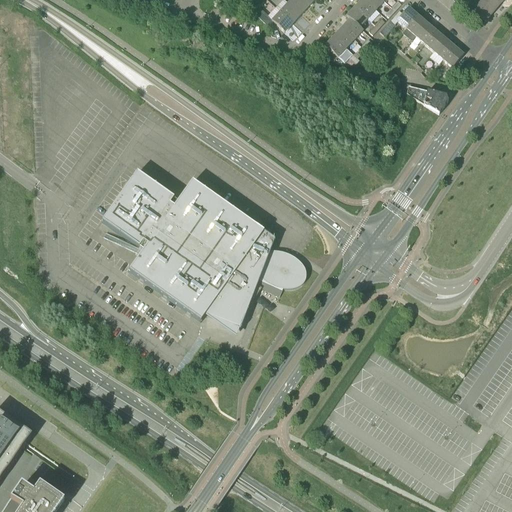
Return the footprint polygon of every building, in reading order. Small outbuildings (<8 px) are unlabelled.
[(250,11),(251,9),(240,0),(236,6),(246,15),(250,11)] [(260,0),(251,9),(250,11),(262,23),(267,18),(258,10),(264,3),(260,0)] [(309,8),(300,0),(292,0),(288,5),(301,17),(309,8)] [(316,0),(300,0),(309,8),(316,0)] [(368,21),(376,12),(363,0),(355,9),(368,21)] [(376,12),(384,3),(380,0),(362,0),(363,0),(376,12)] [(493,14),(481,3),(476,0),(472,0),(465,9),(472,14),(473,13),(485,23),(493,14)] [(501,5),(495,0),(483,0),(481,3),(493,14),(501,5)] [(395,13),(401,7),(397,3),(391,10),(395,13)] [(293,25),(301,17),(288,5),(280,13),(293,25)] [(359,30),(368,21),(355,9),(346,18),(349,21),(350,21),(359,30),(360,30),(359,30)] [(406,31),(418,18),(408,9),(397,23),(406,31)] [(395,13),(391,10),(385,17),(389,20),(395,13)] [(280,13),(271,23),(267,18),(262,23),(272,32),(277,27),(284,35),(293,25),(280,13)] [(418,18),(406,31),(415,39),(427,25),(418,18)] [(349,21),(341,30),(354,42),(362,33),(360,30),(359,30),(350,21),(349,21)] [(375,28),(378,31),(385,24),(381,21),(375,28)] [(385,39),(395,27),(390,23),(379,35),(385,39)] [(427,25),(415,39),(424,47),(436,33),(427,25)] [(378,31),(375,28),(369,34),(372,37),(378,31)] [(341,30),(333,39),(346,51),(354,42),(341,30)] [(434,54),(445,41),(436,33),(424,47),(434,54)] [(352,57),(346,51),(333,39),(325,48),(329,52),(325,57),(333,65),(338,60),(344,65),(349,60),(352,57)] [(438,66),(439,66),(442,62),(443,62),(454,49),(445,41),(434,54),(430,59),(438,66)] [(361,48),(365,52),(371,45),(368,42),(361,48)] [(361,48),(355,55),(359,58),(365,52),(361,48)] [(463,57),(454,49),(443,62),(452,70),(463,57)] [(349,60),(356,66),(359,62),(357,60),(352,56),(352,57),(349,60)] [(448,103),(446,98),(408,89),(406,96),(436,117),(448,103)] [(299,264),(296,262),(295,261),(293,259),(291,258),(290,257),(286,256),(284,255),(281,254),(280,254),(276,254),(273,253),(270,254),(274,242),(192,184),(178,204),(137,175),(102,224),(139,251),(143,253),(133,267),(129,273),(200,324),(205,317),(227,325),(240,330),(239,332),(240,332),(256,290),(260,280),(261,281),(263,282),(266,285),(268,286),(272,288),(273,289),(275,290),(276,290),(279,291),(280,291),(286,292),(288,292),(291,292),(293,291),(295,291),(298,290),(299,289),(300,288),(301,287),(302,286),(303,285),(304,284),(305,282),(305,281),(306,280),(306,278),(306,277),(306,276),(306,275),(305,273),(305,271),(304,270),(303,269),(303,268),(301,266),(299,264)] [(1,412),(0,413),(0,496),(39,438),(1,412)] [(58,511),(64,504),(39,487),(33,496),(21,487),(3,511),(58,511)]
